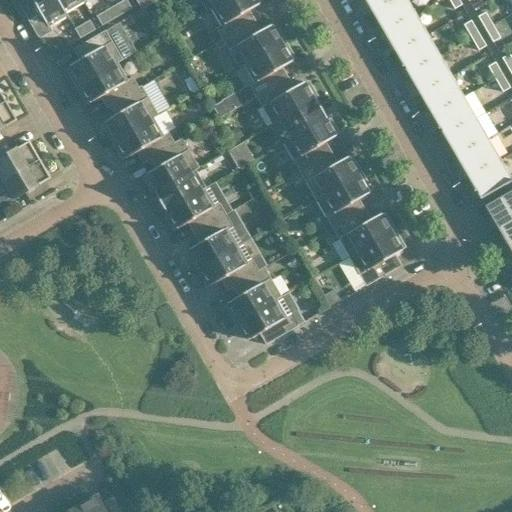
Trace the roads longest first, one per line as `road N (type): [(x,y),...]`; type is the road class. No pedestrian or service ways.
road 1 (residential): [(456,281),(442,276),(260,380),(236,382),(221,372),(121,204),(101,193)]
road 2 (residential): [(456,281),(458,231),(447,205),(330,0)]
road 3 (residential): [(101,193),(0,14)]
